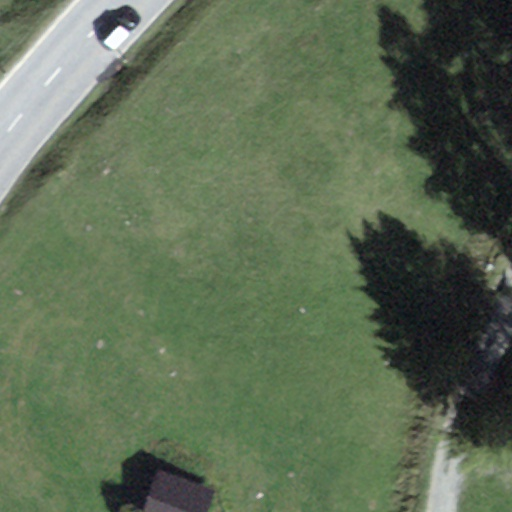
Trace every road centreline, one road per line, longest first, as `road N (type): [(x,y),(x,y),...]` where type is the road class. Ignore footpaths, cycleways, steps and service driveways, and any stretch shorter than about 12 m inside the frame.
road 1 (track): [(442,511),(470,368),(511,282)]
road 2 (secondary): [(122,0),(0,141)]
